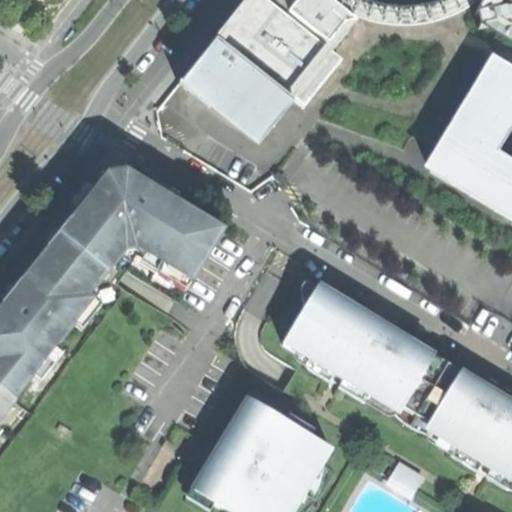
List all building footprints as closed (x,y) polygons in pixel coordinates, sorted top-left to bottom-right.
[(245,0),(178,86),(256,150),(293,102),(304,110),(341,63),(331,55),(335,49),(327,44),(341,29),(344,25),(355,24),(350,16),(366,21),(382,25),(399,27),(415,27),(435,24),(450,18),(467,9),(479,0),(482,0),(493,7),(488,12),(476,15),(479,31),(494,28),(511,38),(511,0),(449,0),(433,6),(412,12),(392,11),(372,6),(355,0),(245,0)] [(347,35),(341,29),(327,44),(335,49),(347,35)] [(511,69),(491,57),(438,147),(423,171),(511,224),(511,69)] [(0,388),(15,400),(18,399),(95,301),(91,298),(126,252),(137,250),(193,284),(225,232),(179,204),(126,171),(111,175),(0,309),(0,388)] [(456,450),(511,483),(511,406),(364,316),(319,289),(285,345),(370,397),(374,391),(405,409),(408,402),(434,418),(430,425),(460,443),(456,450)] [(0,419),(15,400),(0,388),(0,419)] [(294,511),(333,450),(311,437),(310,439),(295,430),(286,425),(286,421),(250,400),(234,427),(241,431),(217,468),(211,465),(195,491),(228,511),(230,511),(231,511),(232,511),(294,511)] [(395,490),(403,495),(408,489),(415,494),(422,483),(420,481),(423,476),(403,464),(400,469),(398,468),(391,478),(399,483),(395,490)]
